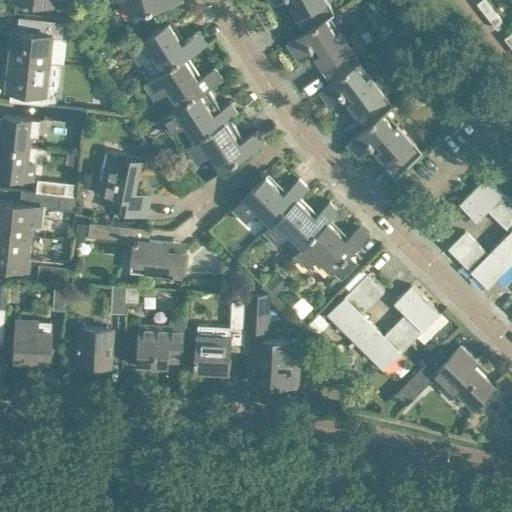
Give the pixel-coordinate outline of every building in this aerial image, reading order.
[(127,0),(131,14),(181,0),(127,0)] [(286,0),(289,4),(294,2),(308,27),(308,29),(329,15),(329,14),(333,12),(326,0),(268,0),(271,5),(279,0),(286,0)] [(478,0),(477,2),(487,15),(494,9),(487,0),(478,0)] [(504,22),(494,9),(487,15),(497,28),(504,22)] [(335,77),(336,78),(360,60),(329,15),(308,29),(308,27),(286,41),(296,57),(310,49),(314,55),(319,52),(335,77)] [(34,30),(13,28),(9,57),(49,61),(52,36),(63,37),(65,20),(35,17),(34,30)] [(142,59),(153,75),(153,76),(184,56),(207,41),(200,30),(182,41),(168,20),(128,46),(138,62),(142,59)] [(154,97),(166,88),(177,104),(178,106),(200,91),(223,76),(216,65),(198,76),(184,56),(153,76),(153,75),(143,81),(154,97)] [(57,87),(47,86),(49,61),(9,57),(6,86),(27,88),(26,101),(46,103),(55,104),(57,87)] [(360,60),(336,78),(335,77),(318,90),(329,105),(342,95),(347,102),(351,99),(369,122),(370,123),(385,110),(392,104),(360,60)] [(169,133),(182,124),(192,140),(193,142),(226,120),(239,111),(231,100),(214,112),(200,91),(178,106),(177,104),(158,116),(169,133)] [(44,116),(64,118),(85,121),(87,108),(55,104),(46,103),(44,116)] [(385,110),(370,123),(369,122),(346,142),(358,156),(371,146),(376,152),(380,148),(400,171),(422,150),(408,135),(385,110)] [(0,139),(0,142),(28,145),(29,144),(30,131),(38,132),(40,117),(31,116),(32,115),(3,112),(2,118),(0,118),(0,137),(0,139)] [(226,120),(193,142),(192,140),(185,145),(196,161),(209,153),(220,170),(265,140),(257,128),(239,140),(226,120)] [(25,174),(34,175),(37,145),(29,144),(28,145),(0,142),(0,172),(25,175),(25,174)] [(117,195),(115,208),(126,210),(146,214),(148,200),(137,198),(138,190),(135,189),(142,157),(107,150),(99,191),(117,195)] [(256,210),(269,224),(270,224),(297,197),(308,186),(299,176),(284,191),(266,173),(232,207),(245,221),(256,210)] [(448,246),(468,266),(488,286),(511,261),(511,197),(487,173),(459,202),(476,219),(488,208),(509,229),(488,251),(465,229),(448,246)] [(47,192),(66,194),(77,195),(78,182),(38,178),(36,190),(36,191),(47,192)] [(0,230),(30,234),(32,222),(44,223),(45,206),(75,209),(77,195),(66,194),(47,192),(36,191),(36,190),(22,188),(20,201),(0,198),(0,230)] [(287,233),(300,246),(301,246),(328,219),(329,219),(339,209),(330,199),(315,214),(297,197),(270,224),(269,224),(263,230),(276,243),(287,233)] [(328,219),(301,246),(300,246),(294,252),(308,266),(318,255),(332,269),(370,231),(361,222),(346,237),(329,219),(328,219)] [(77,220),(76,232),(88,233),(88,235),(126,239),(127,225),(77,220)] [(0,262),(27,266),(30,234),(0,230),(0,262)] [(134,236),(132,256),(130,269),(173,274),(173,272),(182,273),(184,250),(167,248),(168,240),(134,236)] [(39,263),(38,279),(55,280),(67,281),(69,266),(39,263)] [(367,272),(327,311),(384,368),(440,312),(411,283),(394,300),(405,311),(383,333),(362,312),(384,289),(367,272)] [(53,307),(64,308),(67,281),(55,280),(53,307)] [(111,310),(125,311),(126,298),(126,286),(127,284),(112,283),(111,310)] [(231,326),(245,326),(248,290),(233,289),(231,326)] [(260,327),(263,291),(248,290),(245,326),(260,327)] [(319,311),(306,322),(316,333),(328,321),(319,311)] [(169,352),(183,353),(185,314),(171,314),(170,323),(139,321),(136,362),(168,364),(169,352)] [(15,357),(50,359),(51,329),(51,320),(17,318),(15,357)] [(78,361),(110,362),(112,328),(80,326),(78,361)] [(195,367),(228,369),(230,333),(197,332),(196,354),(194,354),(194,358),(196,358),(195,367)] [(300,339),(258,336),(255,380),(297,383),(300,339)] [(460,343),(432,372),(443,383),(440,387),(449,396),(456,389),(472,405),(479,398),(481,401),(490,393),(487,390),(494,384),(473,363),(476,359),(460,343)] [(420,366),(407,380),(419,391),(432,378),(420,366)]
